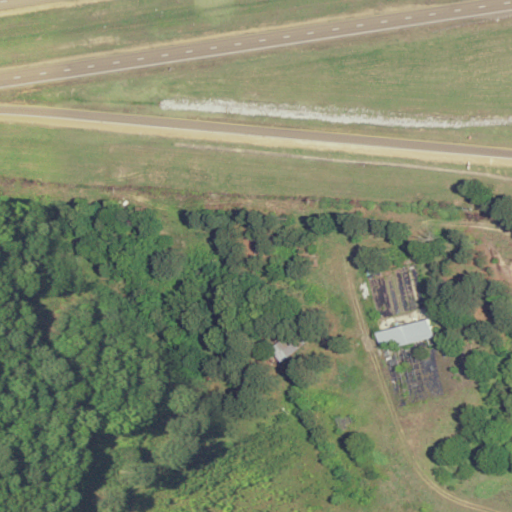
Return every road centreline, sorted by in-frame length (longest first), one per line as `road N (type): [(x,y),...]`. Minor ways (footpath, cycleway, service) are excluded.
road 1 (trunk): [(0,79),(511,4)]
road 2 (trunk): [(0,108),(511,152)]
road 3 (residential): [(511,229),(463,222),(388,242),(354,267),(348,292),(416,456),(448,497),(489,511)]
